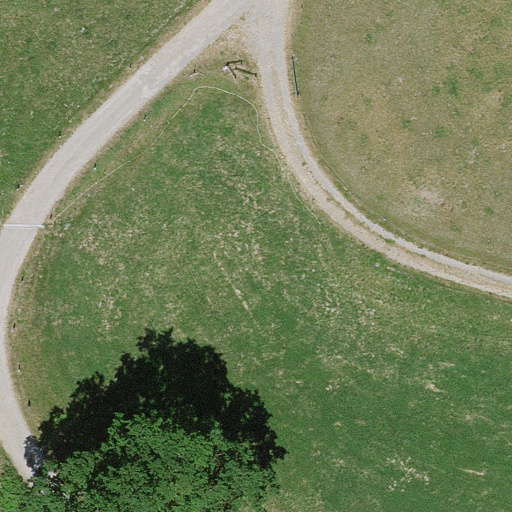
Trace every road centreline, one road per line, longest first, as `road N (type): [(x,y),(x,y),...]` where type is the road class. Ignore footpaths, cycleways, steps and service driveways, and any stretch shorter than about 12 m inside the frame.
road 1 (track): [(265,0),(269,58),(320,196),(391,252),(511,288)]
road 2 (track): [(0,265),(34,192),(234,0)]
road 3 (track): [(64,511),(35,478),(0,411)]
